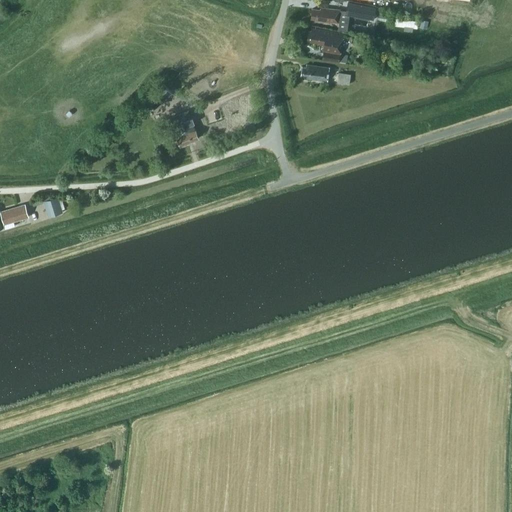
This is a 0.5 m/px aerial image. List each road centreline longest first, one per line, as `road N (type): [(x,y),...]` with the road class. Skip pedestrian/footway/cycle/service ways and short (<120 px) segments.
road 1 (residential): [(277,138),(137,183),(0,191)]
road 2 (unclassified): [(277,138),(289,182),(511,114)]
road 3 (residential): [(277,138),(269,86),(284,0)]
